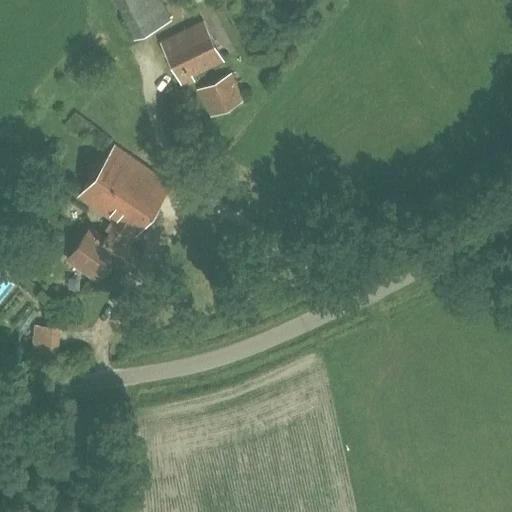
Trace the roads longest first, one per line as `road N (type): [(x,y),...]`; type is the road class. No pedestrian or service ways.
road 1 (unclassified): [(0,397),(144,371),(294,324),(380,282),(511,195)]
road 2 (track): [(90,381),(69,511)]
